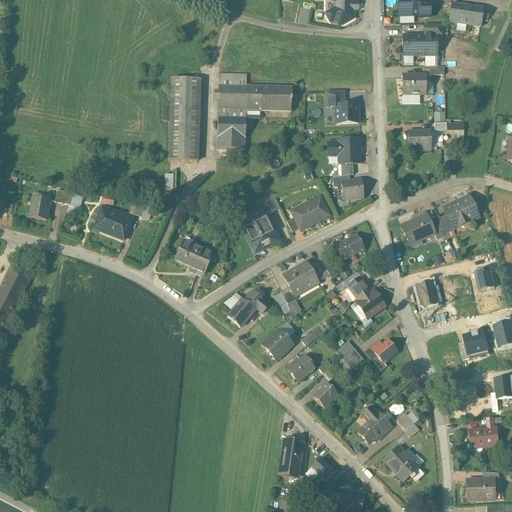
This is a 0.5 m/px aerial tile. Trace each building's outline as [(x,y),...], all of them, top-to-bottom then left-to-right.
[(352,0),(329,0),(336,4),(336,9),(325,15),(330,23),(335,20),(339,27),(352,19),(352,11),(355,11),(355,3),(352,3),(352,0)] [(418,0),(397,0),(398,16),(418,16),(419,16),(419,5),(418,0)] [(430,5),(419,5),(419,16),(418,16),(418,18),(430,18),(430,5)] [(483,10),(451,5),(448,23),(481,28),(483,10)] [(511,38),(511,22),(507,20),(496,48),(506,52),(511,38)] [(427,33),(427,38),(436,38),(443,38),(443,26),(425,27),(425,33),(427,33)] [(436,38),(427,38),(402,38),(402,57),(403,57),(403,55),(411,55),(411,57),(413,57),(436,57),(436,38)] [(403,55),(403,57),(403,66),(413,66),(413,57),(411,57),(411,55),(403,55)] [(429,69),(429,77),(444,77),(444,69),(429,69)] [(219,86),(243,87),(244,77),(219,77),(219,86)] [(426,77),(402,77),(402,96),(403,96),(419,96),(425,96),(426,77)] [(199,82),(171,82),(172,163),(200,162),(199,82)] [(218,109),(246,110),(260,110),(261,87),(243,87),(219,86),(218,109)] [(261,87),(260,110),(260,113),(290,114),(290,102),(291,102),(292,88),(261,87)] [(326,108),(335,108),(335,107),(344,107),(343,92),(325,93),(326,108)] [(419,96),(403,96),(402,104),(419,104),(419,96)] [(344,107),(335,107),(335,108),(335,125),(358,124),(358,106),(344,107)] [(218,119),(246,120),(246,110),(218,109),(218,119)] [(217,139),(245,140),(246,120),(218,119),(217,139)] [(434,125),(435,133),(447,133),(446,125),(434,125)] [(430,132),(407,133),(408,152),(431,152),(430,133),(430,132)] [(430,133),(431,152),(437,151),(436,137),(447,137),(447,133),(435,133),(430,133)] [(245,140),(217,139),(217,150),(244,151),(245,140)] [(359,140),(339,141),(339,144),(328,145),(328,156),(339,156),(340,165),(358,165),(358,151),(360,151),(359,140)] [(175,190),(175,175),(165,174),(165,190),(175,190)] [(362,181),(341,184),(344,204),(365,200),(362,181)] [(65,193),(57,192),(55,204),(62,205),(65,193)] [(73,195),(65,193),(62,205),(69,206),(73,195)] [(82,197),(73,195),(69,206),(77,208),(77,209),(78,209),(79,204),(81,197),(82,197)] [(320,198),(295,211),(299,219),(294,221),(300,232),(318,223),(319,222),(329,217),(320,198)] [(468,223),(468,224),(478,219),(469,198),(459,202),(459,204),(445,210),(444,209),(443,209),(446,216),(453,231),(453,230),(453,229),(468,223)] [(49,202),(32,199),(29,219),(46,222),(49,202)] [(459,202),(444,209),(445,210),(459,204),(459,202)] [(146,206),(137,203),(132,216),(141,219),(146,206)] [(131,220),(102,209),(98,219),(102,220),(99,228),(113,233),(111,237),(123,242),(128,229),(127,229),(130,221),(131,221),(131,220)] [(279,242),(266,216),(266,217),(262,209),(237,221),(242,232),(248,229),(253,240),(248,243),(253,253),(265,247),(266,249),(279,242)] [(426,218),(413,224),(412,222),(400,227),(409,247),(410,246),(409,245),(421,239),(421,241),(435,235),(429,224),(426,216),(425,217),(426,218)] [(446,216),(439,220),(444,232),(446,235),(454,232),(453,230),(453,231),(446,216)] [(113,233),(99,228),(102,220),(98,219),(94,231),(111,237),(113,233)] [(435,235),(444,232),(439,220),(429,224),(435,235)] [(248,229),(242,232),(248,243),(253,240),(248,229)] [(356,237),(335,247),(342,261),(363,251),(356,237)] [(212,256),(183,243),(174,263),(203,276),(212,256)] [(322,263),(329,277),(331,279),(338,275),(329,259),(322,263)] [(307,263),(282,277),(289,289),(294,298),(295,298),(308,290),(305,286),(315,280),(318,285),(319,284),(307,263)] [(329,277),(322,263),(315,268),(322,281),(329,277)] [(490,269),(474,273),(479,293),(495,289),(490,269)] [(10,271),(0,290),(0,339),(30,281),(10,271)] [(308,290),(318,285),(315,280),(305,286),(308,290)] [(369,294),(359,280),(348,287),(359,302),(369,294)] [(431,284),(416,288),(422,309),(436,306),(436,305),(432,288),(431,284)] [(438,287),(432,288),(436,305),(442,304),(438,287)] [(294,298),(289,289),(281,294),(287,306),(297,301),(295,298),(294,298)] [(330,301),(338,296),(334,291),(327,297),(330,301)] [(359,302),(356,304),(367,320),(384,307),(373,292),(369,294),(359,302)] [(256,310),(263,303),(252,293),(243,303),(241,301),(227,317),(240,328),(256,310)] [(344,301),(337,306),(343,314),(350,309),(344,301)] [(263,303),(256,310),(262,315),(269,307),(263,303)] [(324,323),(304,339),(310,345),(329,330),(324,323)] [(511,329),(511,324),(494,328),(500,349),(511,346),(511,329)] [(293,346),(279,331),(261,347),(275,363),(283,356),(283,355),(293,346)] [(471,336),(464,338),(465,344),(470,361),(482,358),(481,353),(488,351),(483,333),(478,334),(478,332),(470,334),(471,336)] [(451,339),(436,343),(441,364),(457,359),(451,339)] [(397,353),(387,342),(380,348),(377,344),(370,349),(378,358),(383,365),(384,364),(397,353)] [(464,363),(470,361),(465,344),(459,345),(464,363)] [(364,362),(354,350),(341,360),(352,372),(364,362)] [(305,357),(294,366),(287,371),(297,384),(315,370),(305,357)] [(378,358),(373,362),(381,371),(387,368),(384,364),(383,365),(378,358)] [(340,371),(329,360),(320,367),(332,378),(340,371)] [(511,383),(511,380),(495,381),(496,395),(497,401),(511,399),(511,383)] [(337,396),(326,385),(312,399),(324,410),(337,396)] [(377,414),(371,408),(363,416),(369,422),(357,434),(368,446),(375,439),(378,442),(392,428),(378,414),(377,414)] [(405,415),(396,422),(400,428),(409,420),(405,415)] [(409,420),(400,428),(405,433),(414,426),(409,420)] [(414,426),(405,433),(410,439),(419,432),(414,426)] [(487,430),(471,432),(471,431),(470,431),(472,452),(473,452),(473,451),(498,448),(498,449),(496,428),(495,428),(496,429),(494,429),(487,430)] [(303,443),(284,440),(280,462),(296,465),(300,465),(303,443)] [(418,470),(398,449),(383,462),(403,484),(418,470)] [(335,475),(320,460),(310,470),(325,484),(335,475)] [(296,465),(280,462),(278,477),(294,480),(296,465)] [(484,481),(467,482),(467,503),(495,502),(495,482),(495,481),(484,481)] [(358,511),(361,500),(327,495),(324,511),(328,511),(358,511)]
